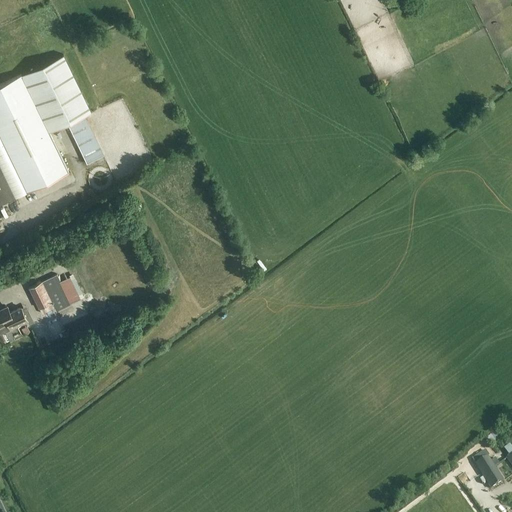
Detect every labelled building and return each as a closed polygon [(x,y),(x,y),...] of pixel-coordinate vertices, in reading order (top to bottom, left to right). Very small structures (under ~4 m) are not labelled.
[(23,73),(51,131),(91,112),(63,54),(23,73)] [(0,204),(15,197),(26,192),(68,172),(49,131),(51,131),(23,73),(0,84),(0,204)] [(104,154),(85,115),(68,123),(87,162),(104,154)] [(60,269),(64,281),(69,279),(65,268),(60,269)] [(29,286),(39,307),(43,315),(54,309),(56,313),(71,305),(55,274),(29,286)] [(26,307),(22,309),(21,306),(10,312),(7,306),(0,308),(0,325),(7,322),(10,328),(26,320),(29,326),(35,324),(26,307)] [(488,436),(482,438),(485,445),(490,443),(488,436)] [(488,458),(476,465),(491,489),(503,481),(494,468),(490,461),(488,458)] [(495,458),(490,461),(494,468),(499,464),(495,458)]
